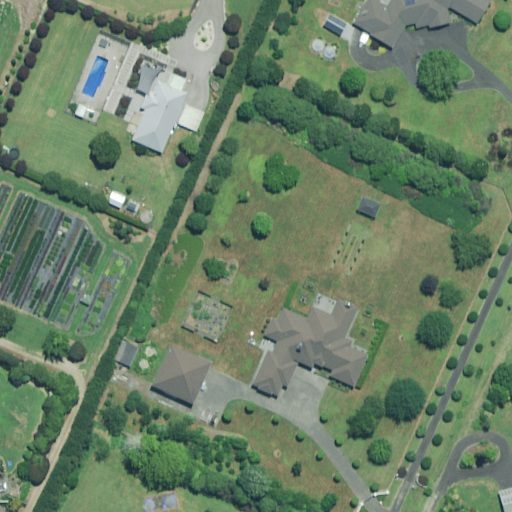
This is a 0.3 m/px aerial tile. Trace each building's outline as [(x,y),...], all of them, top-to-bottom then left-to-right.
[(369,0),(354,25),(369,34),(393,49),(407,26),(414,25),(416,30),(429,26),(430,30),(450,24),(447,12),(450,9),(478,25),(492,0),(392,0),(387,8),(374,0),(369,0)] [(190,94),(159,81),(153,94),(149,92),(142,108),(146,110),(133,142),(163,154),(175,124),(197,133),(205,114),(185,106),(190,94)] [(382,206),(365,199),(359,213),(376,220),(382,206)] [(143,225),(144,226),(148,227),(149,226),(151,226),(152,225),(153,224),(154,223),(155,222),(155,221),(155,219),(155,218),(155,216),(155,215),(154,214),(153,213),(152,212),(151,211),(149,211),(148,210),(147,210),(145,211),(144,211),(143,212),(142,213),(141,214),(140,215),(140,216),(139,218),(139,219),(140,221),(140,222),(141,223),(142,224),(143,225)] [(197,296),(192,309),(183,328),(218,344),(229,319),(232,311),(197,296)] [(355,388),(370,354),(345,343),(358,312),(321,296),(310,321),(279,308),(271,326),(267,338),(275,342),(255,388),(278,398),(283,385),(289,387),(299,363),(313,370),(315,364),(332,371),(329,377),(355,388)] [(142,349),(129,342),(119,362),(131,369),(142,349)] [(159,347),(148,345),(146,357),(157,359),(159,347)] [(213,365),(172,347),(154,388),(195,406),(213,365)] [(151,361),(140,360),(139,370),(150,371),(151,361)] [(511,511),(511,490),(499,494),(504,511),(511,511)]
